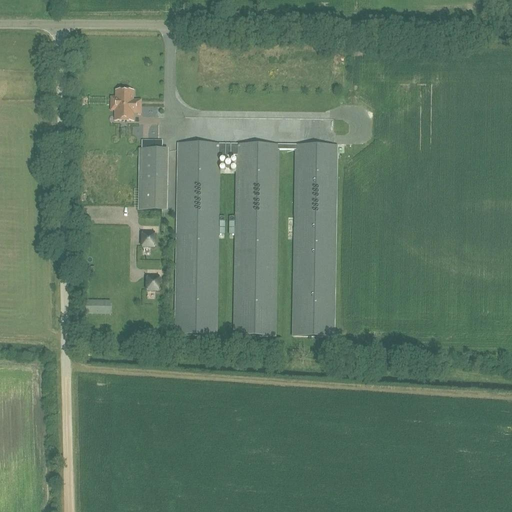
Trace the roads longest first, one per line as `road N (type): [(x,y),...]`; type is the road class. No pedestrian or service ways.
road 1 (unclassified): [(511,30),(0,26)]
road 2 (track): [(62,26),(72,511)]
